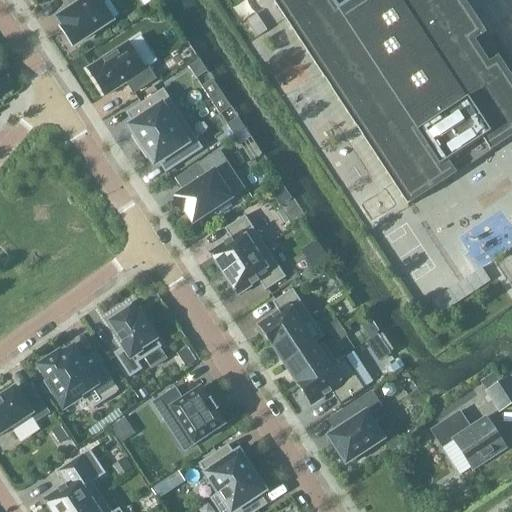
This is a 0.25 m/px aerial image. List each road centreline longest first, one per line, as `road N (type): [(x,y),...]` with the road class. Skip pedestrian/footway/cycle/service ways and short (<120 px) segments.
road 1 (residential): [(151,248),(327,511)]
road 2 (residential): [(0,355),(151,248)]
road 3 (residential): [(48,96),(151,248)]
